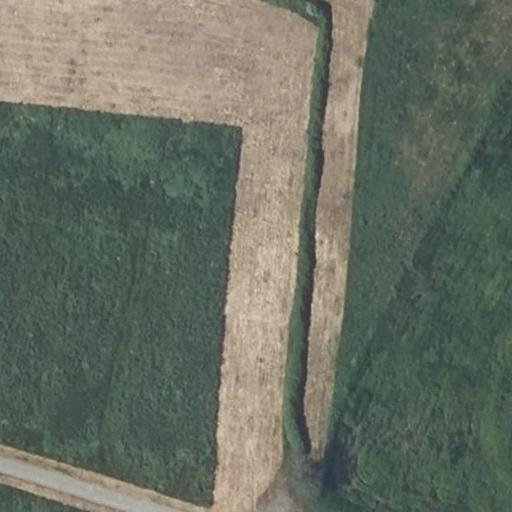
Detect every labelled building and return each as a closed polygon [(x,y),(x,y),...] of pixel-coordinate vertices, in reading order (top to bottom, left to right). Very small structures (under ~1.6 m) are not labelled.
[(89,0),(87,17),(112,21),(116,0),(89,0)] [(61,57),(62,27),(38,26),(37,56),(61,57)] [(273,75),(303,78),(306,48),(276,45),(273,75)] [(211,47),(207,77),(237,80),(241,50),(211,47)] [(273,140),(302,141),(303,113),(274,112),(273,140)] [(32,153),(30,172),(38,173),(41,147),(22,145),(21,152),(32,153)] [(91,217),(119,220),(122,191),(94,188),(91,217)] [(0,270),(17,274),(24,245),(0,239),(0,270)] [(59,252),(53,284),(81,289),(87,258),(59,252)] [(56,372),(59,342),(32,339),(28,369),(56,372)]
